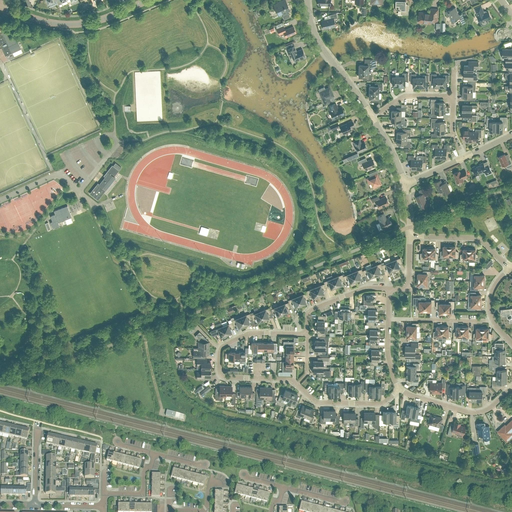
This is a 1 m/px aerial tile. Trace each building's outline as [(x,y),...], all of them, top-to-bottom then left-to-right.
[(397,0),(395,0),(395,10),(401,10),(401,14),(408,14),(408,6),(405,6),(405,0),(403,0),(397,0)] [(289,10),(286,3),(282,5),(281,2),(273,5),(278,15),(282,13),(283,15),(284,17),(283,18),(284,19),(289,17),(287,11),(289,10)] [(480,23),(481,24),(483,25),(485,25),(486,24),(488,23),(488,21),(487,20),(491,18),(488,11),(486,12),(484,11),(484,12),(481,5),(474,8),(478,15),(477,16),(480,23)] [(459,18),(461,22),(462,24),(465,22),(464,20),(462,14),(458,15),(455,8),(455,7),(445,12),(447,17),(449,16),(452,21),(451,21),(451,22),(459,18)] [(427,13),(419,12),(418,22),(425,23),(426,22),(431,23),(431,20),(437,21),(438,9),(431,8),(430,13),(427,13)] [(323,25),(322,25),(323,29),(333,27),(334,24),(333,18),(337,18),(336,13),(329,15),(330,18),(323,20),(322,21),(323,25)] [(283,26),(276,28),(279,35),(284,33),(286,37),(296,33),(293,26),(285,30),(283,26)] [(18,42),(16,37),(9,40),(3,28),(0,29),(0,48),(1,47),(5,55),(6,55),(12,52),(14,51),(15,51),(20,49),(21,48),(18,42)] [(294,45),(286,49),(289,56),(291,55),(294,61),(300,59),(300,60),(304,58),(304,57),(305,57),(302,49),(296,51),(294,45)] [(506,58),(506,62),(511,62),(511,49),(502,49),(502,58),(506,58)] [(371,68),(375,67),(376,59),(364,59),(364,65),(359,65),(358,71),(368,71),(368,68),(371,68)] [(464,65),(464,71),(473,72),(474,68),(478,68),(478,61),(472,61),(472,65),(464,65)] [(364,77),(364,80),(371,80),(371,71),(368,71),(358,71),(358,77),(364,77)] [(473,75),(473,72),(464,71),(464,78),(471,78),(471,81),(476,82),(477,75),(473,75)] [(396,73),(390,73),(390,80),(393,80),(393,86),(399,86),(399,76),(396,76),(396,73)] [(402,76),(399,76),(399,86),(405,86),(405,80),(408,80),(408,73),(402,73),(402,76)] [(416,74),(410,74),(410,81),(413,81),(413,87),(419,87),(419,77),(416,77),(416,74)] [(434,87),(440,87),(440,77),(436,77),(436,74),(431,74),(431,81),(434,81),(434,87)] [(423,77),(419,77),(419,87),(425,87),(425,81),(428,81),(428,75),(423,75),(423,77)] [(443,77),(440,77),(440,87),(446,87),(446,81),(449,81),(449,75),(443,75),(443,77)] [(369,86),(369,92),(378,92),(378,89),(382,89),(382,83),(374,83),(374,86),(369,86)] [(463,86),(463,91),(473,92),(475,92),(475,89),(476,83),(468,83),(468,86),(463,86)] [(318,89),(325,105),(330,102),(329,98),(334,96),(329,87),(325,89),(324,86),(318,89)] [(473,97),(473,92),(463,91),(462,97),(467,97),(467,100),(475,100),(475,97),(473,97)] [(369,92),(369,98),(374,99),(374,102),(381,102),(381,99),(380,99),(381,93),(378,93),(378,92),(369,92)] [(432,108),(445,108),(445,103),(444,102),(437,102),(437,99),(431,99),(431,108),(432,108)] [(335,103),(329,106),(331,111),(330,112),(333,119),(344,114),(341,107),(336,109),(336,107),(335,103)] [(391,112),(391,116),(401,116),(401,111),(405,111),(405,108),(399,107),(399,111),(392,110),(391,112)] [(437,117),(437,114),(444,114),(445,113),(445,108),(432,108),(431,114),(429,114),(429,117),(437,117)] [(472,115),(472,112),(462,111),(462,118),(470,118),(470,121),(477,121),(477,115),(472,115)] [(405,117),(401,116),(391,116),(390,121),(392,122),(392,123),(393,123),(393,126),(398,126),(398,125),(406,125),(407,120),(405,120),(405,117)] [(500,122),(496,122),(496,131),(503,131),(503,127),(507,127),(507,117),(500,117),(500,122)] [(431,128),(435,128),(446,128),(446,123),(445,122),(438,122),(438,119),(431,118),(431,128)] [(490,131),(496,131),(496,122),(493,122),(493,118),(486,118),(486,126),(490,126),(490,131)] [(342,131),(339,133),(341,137),(345,135),(344,133),(351,130),(350,127),(354,126),(352,120),(348,122),(348,123),(340,126),(342,131)] [(431,137),(437,137),(438,133),(444,134),(446,132),(446,128),(435,128),(435,133),(431,133),(431,137)] [(396,133),(396,138),(407,138),(407,135),(410,135),(411,129),(404,129),(404,132),(397,132),(396,133)] [(466,142),(472,142),(472,132),(469,132),(469,129),(463,129),(463,137),(466,137),(466,142)] [(475,132),(472,132),(472,142),(478,142),(478,137),(481,137),(481,129),(475,129),(475,132)] [(359,138),(353,141),(355,146),(357,152),(367,148),(364,142),(360,144),(359,142),(360,142),(359,138)] [(410,147),(410,144),(410,141),(407,141),(407,138),(396,138),(396,142),(397,144),(404,144),(404,147),(410,147)] [(436,159),(441,159),(441,148),(438,148),(438,144),(432,144),(432,151),(435,151),(435,158),(436,159)] [(450,145),(447,145),(444,145),(444,148),(441,148),(441,159),(445,159),(447,158),(447,151),(450,151),(450,145)] [(505,154),(498,157),(502,166),(506,164),(507,169),(511,167),(511,164),(508,154),(505,155),(505,154)] [(411,155),(408,155),(408,162),(411,162),(411,169),(412,170),(417,170),(417,159),(414,159),(414,156),(411,155)] [(417,156),(417,159),(417,170),(421,170),(422,169),(423,162),(426,162),(426,156),(423,156),(417,156)] [(359,164),(362,163),(365,170),(375,166),(372,159),(367,161),(365,158),(357,161),(359,164)] [(483,162),(472,167),(476,175),(485,171),(486,174),(492,172),(488,165),(485,166),(483,162)] [(112,178),(118,170),(112,165),(104,175),(104,176),(105,177),(100,184),(99,185),(98,183),(90,193),(97,199),(103,193),(112,181),(111,180),(112,178)] [(459,171),(453,174),(455,178),(457,183),(463,180),(463,178),(468,176),(465,170),(460,172),(459,171)] [(375,171),(368,174),(370,177),(366,178),(368,184),(371,183),(373,188),(381,184),(375,171)] [(442,190),(444,194),(450,192),(446,182),(442,183),(440,179),(439,178),(437,179),(437,180),(437,181),(434,182),(438,192),(442,190)] [(428,205),(424,196),(428,195),(425,188),(419,191),(421,195),(416,197),(420,208),(428,205)] [(371,199),(372,202),(375,201),(379,208),(389,204),(385,196),(379,199),(378,196),(371,199)] [(54,210),(55,214),(50,215),(52,221),(50,222),(52,228),(59,225),(58,222),(71,217),(67,205),(54,210)] [(379,222),(382,229),(386,228),(386,227),(392,225),(389,217),(386,219),(383,213),(377,216),(379,221),(379,222)] [(443,256),(449,257),(449,245),(448,245),(447,245),(446,246),(443,246),(443,252),(440,252),(440,258),(443,258),(443,256)] [(450,245),(449,245),(449,257),(449,258),(458,258),(458,252),(455,252),(455,246),(453,246),(452,246),(450,245)] [(425,258),(429,258),(429,247),(428,247),(426,247),(426,248),(423,248),(423,254),(420,254),(420,260),(425,261),(425,258)] [(430,247),(429,247),(429,258),(435,258),(435,260),(438,260),(438,254),(435,254),(435,248),(433,248),(432,248),(430,247)] [(460,261),(469,262),(469,248),(468,248),(466,248),(466,249),(463,249),(463,255),(460,255),(460,261)] [(469,262),(478,262),(478,255),(475,255),(475,249),(473,249),(472,249),(470,248),(469,248),(469,262)] [(399,264),(402,263),(400,257),(390,261),(394,270),(399,268),(399,266),(399,265),(399,264)] [(491,260),(484,266),(487,269),(493,263),(491,260)] [(387,270),(388,270),(388,272),(394,270),(390,261),(381,265),(383,269),(382,269),(383,270),(386,269),(386,270),(387,270)] [(380,270),(382,269),(383,269),(381,265),(380,263),(371,267),(374,275),(380,273),(379,271),(380,271),(380,270)] [(365,269),(362,270),(363,274),(364,276),(367,275),(367,276),(368,276),(369,278),(374,275),(371,267),(370,264),(364,266),(365,269)] [(363,274),(362,270),(361,268),(352,272),(355,281),(361,279),(360,277),(360,276),(361,276),(361,275),(363,274)] [(417,278),(416,279),(430,280),(430,276),(430,271),(424,270),(423,273),(418,273),(418,276),(417,277),(417,278)] [(349,281),(350,283),(355,281),(352,272),(343,276),(342,276),(344,280),(345,282),(347,280),(348,281),(349,281)] [(471,272),(470,281),(485,281),(485,280),(485,278),(484,277),(484,275),(479,275),(479,272),(471,272)] [(344,280),(342,276),(343,276),(342,274),(332,278),(336,286),(341,284),(341,282),(341,281),(344,280)] [(329,287),(330,287),(330,289),(336,286),(332,278),(331,275),(326,277),(327,280),(323,282),(324,283),(325,287),(328,286),(329,287)] [(429,289),(429,286),(430,286),(430,280),(416,279),(417,280),(417,282),(417,283),(417,285),(423,285),(423,288),(429,289)] [(470,281),(470,290),(478,290),(478,287),(484,287),(484,285),(485,284),(485,282),(485,281),(470,281)] [(323,291),(323,290),(326,289),(325,287),(324,283),(315,287),(318,296),(324,294),(323,292),(323,291)] [(308,296),(310,295),(311,296),(312,296),(313,298),(318,296),(315,287),(305,291),(306,293),(308,296)] [(468,292),(468,301),(482,301),(482,300),(481,298),(481,297),(481,295),(475,295),(475,292),(468,292)] [(306,299),(308,298),(308,296),(306,293),(297,296),(300,305),(306,303),(305,301),(305,300),(306,300),(306,299)] [(363,294),(363,305),(372,305),(372,301),(373,301),(373,299),(375,300),(375,294),(370,294),(370,295),(363,294)] [(290,305),(292,304),(292,305),(293,305),(294,305),(295,307),(300,305),(297,296),(287,300),(288,302),(290,306),(290,305)] [(424,312),(425,312),(425,301),(425,298),(419,298),(419,297),(413,297),(413,305),(416,305),(419,305),(419,311),(421,311),(422,311),(424,312)] [(431,301),(425,301),(425,312),(426,312),(428,312),(429,311),(431,311),(431,305),(434,305),(434,299),(431,299),(431,301)] [(444,314),(445,314),(445,304),(439,304),(439,302),(436,301),(436,307),(439,308),(439,313),(441,313),(442,314),(444,314)] [(449,304),(445,304),(445,314),(446,314),(448,314),(449,313),(451,314),(451,308),(454,308),(454,301),(449,301),(449,304)] [(468,301),(468,310),(475,310),(475,307),(481,307),(481,305),(481,304),(482,302),(482,301),(468,301)] [(288,312),(287,310),(288,310),(288,309),(288,308),(291,307),(290,305),(290,306),(288,302),(279,305),(282,314),(288,312)] [(367,310),(367,315),(377,315),(377,310),(375,310),(375,309),(374,309),(374,305),(372,305),(363,305),(360,304),(360,310),(367,310)] [(272,315),(275,314),(276,315),(276,314),(277,316),(282,314),(279,305),(270,309),(271,313),(272,315)] [(338,317),(344,317),(345,306),(340,306),(340,310),(339,310),(339,311),(334,311),(334,318),(338,318),(338,317)] [(351,317),(351,319),(354,319),(355,311),(350,311),(350,310),(349,310),(349,306),(345,306),(344,317),(351,317)] [(268,314),(271,313),(270,309),(269,307),(260,311),(263,320),(268,318),(268,316),(268,315),(268,314)] [(511,308),(501,309),(501,313),(502,313),(502,315),(502,316),(503,316),(507,316),(507,317),(508,318),(509,319),(509,322),(510,322),(510,323),(511,322),(511,308)] [(260,311),(259,309),(250,313),(250,315),(252,318),(252,319),(252,320),(255,319),(255,320),(256,320),(257,320),(258,322),(263,320),(260,311)] [(249,320),(252,319),(252,318),(250,315),(250,313),(240,317),(244,325),(249,323),(248,321),(249,321),(249,320)] [(315,321),(314,326),(324,326),(327,326),(327,323),(326,322),(324,322),(324,319),(325,319),(325,315),(317,315),(317,320),(317,321),(315,321)] [(366,325),(368,325),(374,325),(374,321),(375,321),(375,319),(377,319),(377,315),(367,315),(367,321),(366,321),(366,325)] [(238,327),(244,325),(240,317),(231,320),(232,322),(233,326),(236,325),(237,326),(238,326),(238,327)] [(212,336),(218,334),(219,335),(220,335),(220,337),(226,334),(222,326),(221,322),(216,325),(217,328),(210,331),(212,336)] [(233,326),(232,322),(222,326),(226,334),(231,332),(231,330),(231,329),(234,328),(233,326)] [(406,331),(406,332),(417,332),(417,326),(419,326),(419,323),(413,323),(413,326),(407,326),(407,328),(406,329),(406,331)] [(369,328),(369,335),(379,335),(379,330),(377,330),(377,329),(376,329),(376,325),(374,325),(368,325),(368,328),(369,328)] [(438,341),(442,341),(442,325),(441,325),(440,326),(439,326),(436,326),(436,332),(433,332),(433,339),(438,339),(438,341)] [(446,339),(451,339),(451,332),(448,332),(448,326),(446,326),(445,326),(443,325),(442,325),(442,341),(445,341),(446,340),(446,339)] [(325,336),(325,333),(326,333),(326,330),(327,330),(327,326),(324,326),(314,326),(314,330),(316,331),(316,332),(317,332),(317,336),(325,336)] [(456,336),(462,336),(462,326),(461,326),(460,326),(459,327),(456,327),(456,332),(453,332),(453,338),(456,338),(456,336)] [(463,326),(462,326),(462,336),(462,340),(468,340),(468,339),(471,339),(471,333),(468,333),(468,327),(466,327),(465,326),(463,326)] [(473,340),(476,340),(482,340),(482,339),(482,327),(481,327),(480,328),(479,328),(476,328),(476,334),(473,334),(473,340)] [(483,327),(482,327),(482,339),(488,339),(488,340),(491,340),(491,334),(488,334),(488,328),(486,328),(485,328),(483,327)] [(198,341),(198,348),(209,348),(209,342),(206,342),(206,339),(199,332),(195,336),(200,341),(198,341)] [(406,333),(406,334),(407,335),(407,338),(412,338),(412,341),(418,341),(418,338),(416,338),(417,332),(406,332),(406,333)] [(369,335),(369,341),(366,341),(366,344),(368,344),(368,345),(370,345),(376,345),(376,340),(376,339),(378,339),(379,335),(369,335)] [(315,340),(314,346),(328,346),(328,337),(322,337),(322,340),(315,340)] [(293,351),(293,345),(290,345),(290,341),(283,341),(283,351),(293,351)] [(276,343),(273,343),(268,342),(268,350),(267,352),(273,352),(273,358),(276,358),(276,353),(276,343)] [(405,346),(405,352),(415,352),(415,348),(418,348),(418,343),(411,343),(411,346),(405,346)] [(495,352),(495,356),(505,356),(505,350),(500,350),(500,348),(503,348),(503,343),(495,343),(495,346),(492,346),(492,352),(495,352)] [(371,348),(371,355),(380,355),(380,350),(378,350),(378,349),(378,345),(376,345),(370,345),(370,348),(371,348)] [(328,356),(328,353),(328,346),(314,346),(314,352),(322,352),(322,356),(328,356)] [(193,347),(193,354),(193,356),(201,357),(201,354),(209,354),(209,348),(198,348),(193,347)] [(228,362),(234,362),(234,359),(234,352),(228,352),(228,353),(225,353),(225,357),(228,357),(228,362)] [(239,363),(245,363),(245,360),(245,356),(248,356),(248,353),(245,353),(245,352),(239,352),(239,360),(239,363)] [(405,356),(405,357),(411,357),(411,360),(420,360),(420,355),(415,355),(415,352),(405,352),(404,353),(404,355),(405,356)] [(380,359),(380,355),(371,355),(371,361),(369,361),(369,365),(377,365),(377,360),(378,360),(378,359),(380,359)] [(495,356),(492,356),(492,360),(489,359),(489,366),(492,366),(492,365),(500,366),(500,363),(505,363),(505,356),(495,356)] [(313,360),(313,366),(323,367),(323,360),(328,360),(328,357),(320,357),(320,361),(313,360)] [(197,369),(201,369),(210,369),(210,362),(206,362),(206,359),(197,359),(197,369)] [(292,372),(292,367),(293,367),(293,362),(285,362),(285,361),(282,361),(282,371),(292,372)] [(406,366),(406,372),(416,372),(416,368),(419,368),(419,363),(413,363),(413,366),(406,366)] [(313,366),(312,372),(320,373),(320,376),(328,376),(330,376),(330,371),(328,371),(323,371),(323,367),(313,366)] [(497,372),(497,376),(507,376),(507,370),(500,370),(500,366),(494,366),(494,372),(497,372)] [(210,375),(210,369),(201,369),(201,372),(197,372),(196,379),(204,379),(204,375),(210,375)] [(406,372),(406,378),(413,378),(413,381),(419,382),(419,376),(416,376),(416,372),(406,372)] [(492,380),(492,386),(500,386),(500,383),(507,383),(507,376),(497,376),(497,380),(492,380)] [(348,394),(354,394),(354,384),(354,378),(350,378),(350,380),(345,380),(344,386),(348,386),(348,394)] [(433,392),(436,393),(436,382),(436,380),(433,380),(427,379),(427,387),(430,387),(430,393),(433,393),(433,392)] [(442,383),(436,382),(436,393),(439,393),(442,393),(442,387),(445,388),(445,379),(442,379),(442,383)] [(360,384),(354,384),(354,394),(360,394),(360,387),(364,387),(364,381),(360,381),(360,384)] [(327,396),(333,396),(333,386),(327,386),(327,382),(324,382),(324,388),(327,389),(327,396)] [(365,388),(368,388),(368,396),(374,396),(375,386),(375,382),(368,382),(365,382),(365,388)] [(381,386),(375,386),(374,396),(380,396),(380,389),(384,389),(384,383),(381,382),(381,386)] [(337,386),(333,386),(333,396),(339,396),(339,389),(343,389),(343,383),(337,383),(337,386)] [(456,383),(456,387),(456,396),(465,396),(465,385),(462,385),(462,383),(456,383)] [(447,396),(456,396),(456,387),(450,387),(450,384),(447,384),(447,396)] [(222,396),(225,396),(226,386),(219,386),(219,393),(215,393),(215,399),(222,400),(222,396)] [(236,397),(239,397),(245,398),(245,396),(245,386),(239,386),(239,391),(236,391),(236,397)] [(252,386),(245,386),(245,396),(249,396),(249,399),(254,399),(254,393),(252,393),(252,386)] [(480,387),(476,387),(476,401),(482,401),(482,394),(486,394),(486,386),(480,386),(480,387)] [(262,398),(265,399),(266,387),(259,387),(259,393),(256,393),(256,405),(261,405),(262,398)] [(272,387),(266,387),(265,399),(269,399),(269,401),(274,402),(274,393),(271,393),(272,387)] [(469,400),(476,401),(476,387),(467,387),(467,396),(469,396),(469,400)] [(284,399),(288,400),(291,392),(285,389),(283,395),(280,394),(277,401),(280,402),(280,401),(283,402),(284,399)] [(290,405),(295,407),(297,401),(295,400),(297,394),(291,392),(288,400),(286,404),(290,405)] [(301,415),(304,417),(308,407),(302,405),(300,410),(298,409),(295,416),(300,418),(301,415)] [(408,415),(411,415),(413,406),(407,405),(405,412),(401,411),(400,418),(404,419),(404,417),(407,417),(408,415)] [(413,406),(411,415),(410,420),(413,421),(420,422),(421,415),(417,414),(418,407),(413,406)] [(313,410),(308,407),(304,417),(310,419),(309,422),(311,423),(314,416),(312,414),(313,410)] [(326,419),(329,419),(329,410),(323,410),(323,416),(320,416),(320,423),(325,423),(326,419)] [(335,410),(329,410),(329,419),(332,419),(332,423),(338,423),(338,415),(335,415),(335,410)] [(368,422),(369,422),(369,412),(363,412),(363,417),(360,417),(360,428),(363,428),(363,424),(367,424),(368,422)] [(369,422),(372,423),(372,426),(374,426),(374,428),(378,428),(378,418),(374,418),(375,412),(369,412),(369,422)] [(385,421),(389,421),(389,412),(383,412),(382,416),(379,416),(379,425),(381,425),(385,425),(385,421)] [(396,412),(389,412),(389,421),(393,421),(393,426),(399,426),(399,415),(395,415),(396,412)] [(355,413),(349,413),(349,421),(351,421),(351,423),(355,423),(355,425),(358,425),(358,419),(355,419),(355,413)] [(442,418),(430,414),(427,423),(439,427),(438,430),(441,431),(443,425),(440,424),(442,418)] [(511,420),(504,428),(503,426),(498,431),(506,440),(511,434),(511,432),(511,431),(511,420)] [(454,422),(454,423),(452,428),(449,427),(447,434),(450,435),(451,431),(462,434),(465,427),(459,425),(460,423),(454,422)] [(476,424),(477,429),(478,428),(478,435),(482,435),(483,440),(490,439),(489,426),(485,426),(485,423),(476,424)] [(2,435),(8,436),(10,426),(4,425),(2,435)] [(8,436),(14,437),(16,428),(10,426),(8,436)] [(14,437),(20,439),(23,429),(16,428),(14,437)] [(29,431),(23,429),(20,439),(27,440),(29,431)] [(46,444),(50,445),(50,448),(52,448),(52,446),(54,436),(48,435),(46,444)] [(52,446),(58,447),(60,438),(54,436),(52,446)] [(58,447),(64,449),(66,439),(60,438),(58,447)] [(64,449),(70,450),(72,440),(66,439),(64,449)] [(70,450),(76,451),(79,442),(72,440),(70,450)] [(76,451),(83,453),(85,443),(79,442),(76,451)] [(83,453),(86,454),(86,456),(88,457),(89,454),(91,445),(85,443),(83,453)] [(97,446),(91,445),(89,454),(92,455),(92,457),(95,457),(97,446)] [(66,494),(69,494),(69,497),(75,497),(75,490),(72,490),(72,488),(69,487),(69,484),(67,484),(66,487),(66,494)]
